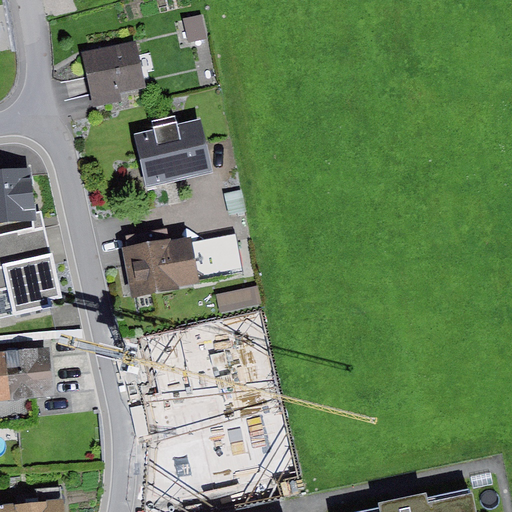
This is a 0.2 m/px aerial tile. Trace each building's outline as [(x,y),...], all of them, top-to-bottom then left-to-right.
[(198,13),(187,17),(193,39),(205,36),(198,13)] [(139,43),(86,54),(95,100),(148,90),(139,43)] [(203,124),(135,141),(149,194),(216,176),(203,124)] [(31,171),(0,174),(0,227),(37,223),(31,171)] [(0,263),(1,267),(0,267),(0,315),(65,299),(48,228),(0,239),(0,263)] [(196,237),(125,251),(135,302),(204,289),(203,281),(243,273),(236,236),(197,244),(196,237)] [(50,352),(0,357),(0,404),(55,399),(50,352)] [(198,431),(168,435),(175,490),(254,480),(243,392),(194,398),(198,431)] [(481,511),(478,493),(387,511),(481,511)]
